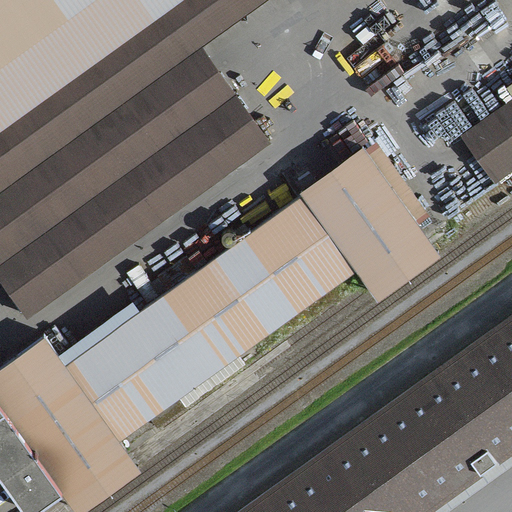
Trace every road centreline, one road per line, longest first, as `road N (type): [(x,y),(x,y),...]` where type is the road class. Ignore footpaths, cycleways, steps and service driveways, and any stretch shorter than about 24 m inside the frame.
road 1 (unknown): [(1,314),(180,199),(313,93),(326,60),(303,0)]
road 2 (unclassified): [(511,291),(207,511)]
